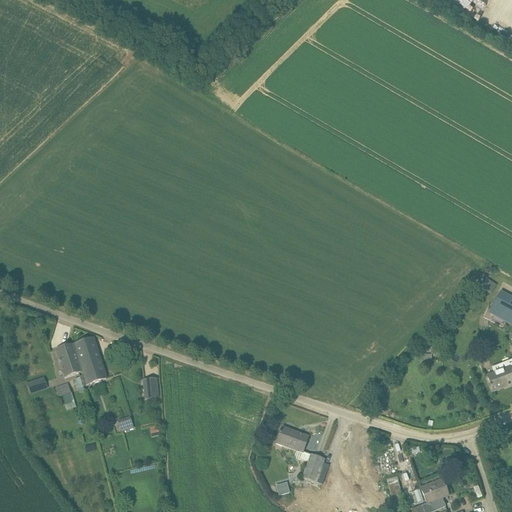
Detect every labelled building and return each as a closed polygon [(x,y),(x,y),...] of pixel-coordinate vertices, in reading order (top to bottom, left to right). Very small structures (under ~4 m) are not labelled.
[(83,372),(84,376),(87,386),(106,379),(93,338),(74,344),(83,372)] [(72,345),(56,350),(64,378),(81,373),(72,345)] [(494,374),(487,376),(489,382),(490,385),(489,385),(490,388),(491,387),(493,390),(507,385),(508,386),(511,384),(511,373),(510,369),(511,367),(511,359),(491,368),(494,374)] [(80,392),(84,391),(80,378),(75,379),(80,392)] [(157,379),(143,380),(145,400),(159,399),(157,379)] [(38,380),(27,384),(30,395),(42,391),(38,380)] [(55,389),(59,397),(70,392),(66,384),(55,389)] [(130,418),(117,422),(121,432),(133,428),(130,418)] [(158,426),(150,428),(152,434),(160,432),(158,426)] [(280,434),(276,445),(296,453),(295,456),(296,458),(308,462),(311,455),(303,452),(308,437),(300,434),(300,436),(283,430),(283,428),(281,433),(280,432),(279,434),(280,434)] [(311,455),(302,479),(317,484),(325,460),(311,455)] [(421,488),(427,504),(448,496),(443,482),(430,487),(429,485),(421,488)] [(289,483),(277,485),(278,495),(290,494),(289,483)] [(482,497),(478,486),(473,488),(478,499),(482,497)] [(406,511),(401,496),(394,499),(399,511),(406,511)]
